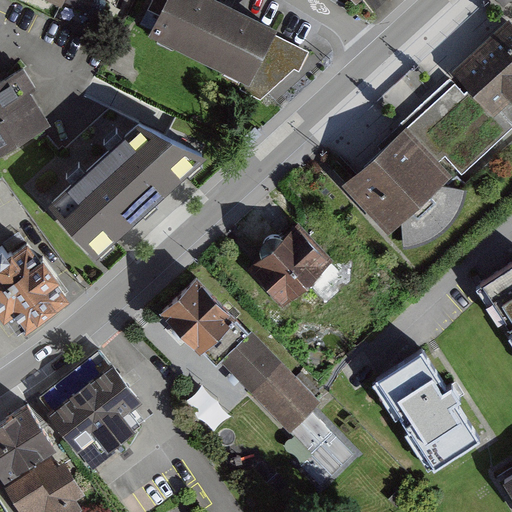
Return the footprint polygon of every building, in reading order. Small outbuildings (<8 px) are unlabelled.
[(284,29),(222,0),(151,0),(149,6),(161,11),(151,30),(242,79),(239,88),(259,98),(293,67),(301,70),(310,50),(281,37),(284,29)] [(455,74),(343,171),(391,226),(459,168),(463,172),(511,129),(511,113),(504,104),(511,97),(511,15),(460,61),(475,79),(466,87),(455,74)] [(135,121),(48,195),(97,252),(206,159),(162,108),(96,78),(86,99),(135,121)] [(0,172),(49,142),(28,111),(33,107),(17,85),(0,87),(0,172)] [(330,280),(289,237),(272,252),(265,249),(257,254),(255,264),(258,271),(240,285),(280,328),(330,280)] [(0,308),(17,331),(18,331),(58,302),(66,296),(31,245),(19,254),(10,243),(0,250),(0,308)] [(192,263),(154,299),(196,343),(234,307),(192,263)] [(511,263),(483,282),(511,328),(511,263)] [(234,307),(196,343),(211,360),(217,354),(245,384),(284,425),(316,394),(234,307)] [(421,348),(377,376),(434,466),(478,438),(453,398),(421,348)] [(113,354),(45,407),(89,462),(101,452),(140,421),(134,413),(150,401),(113,354)] [(27,399),(0,415),(0,473),(6,483),(51,457),(62,451),(27,399)] [(51,457),(6,483),(22,511),(81,511),(84,511),(76,499),(88,490),(66,458),(56,463),(51,457)]
